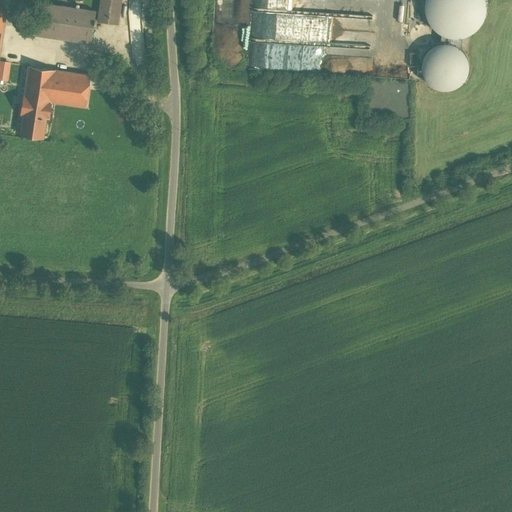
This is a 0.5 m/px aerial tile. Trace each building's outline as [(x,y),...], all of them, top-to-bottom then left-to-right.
[(121,0),(101,0),(98,21),(118,24),(121,0)] [(128,0),(134,58),(140,58),(140,52),(135,53),(134,39),(143,38),(139,0),(128,0)] [(424,0),(424,1),(424,11),(426,18),(432,27),(443,34),(449,36),(460,36),(473,29),(481,19),(484,11),(484,1),(483,0),(424,0)] [(95,11),(40,2),(35,34),(91,42),(95,11)] [(255,41),(254,67),(306,70),(306,69),(359,72),(360,48),(255,41)] [(449,41),(441,41),(431,45),(429,47),(424,53),(423,60),(423,67),(426,74),(429,77),(435,82),(440,83),(448,83),(452,82),(458,78),(463,73),(465,66),(465,58),(463,51),(458,45),(449,41)] [(24,97),(52,101),(85,106),(90,75),(29,66),(24,97)] [(49,118),(52,101),(24,97),(21,114),(24,114),(21,134),(43,138),(46,117),(49,118)]
